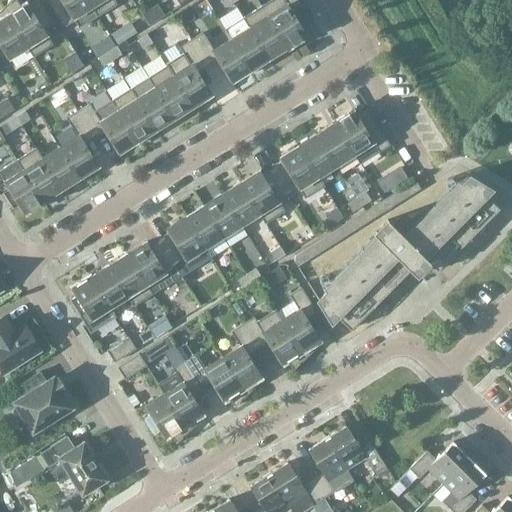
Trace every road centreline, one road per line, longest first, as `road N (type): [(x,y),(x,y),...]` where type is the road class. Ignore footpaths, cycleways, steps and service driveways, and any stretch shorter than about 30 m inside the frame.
road 1 (residential): [(23,268),(358,55)]
road 2 (residential): [(161,496),(407,349),(444,382)]
road 3 (residential): [(23,268),(161,496)]
